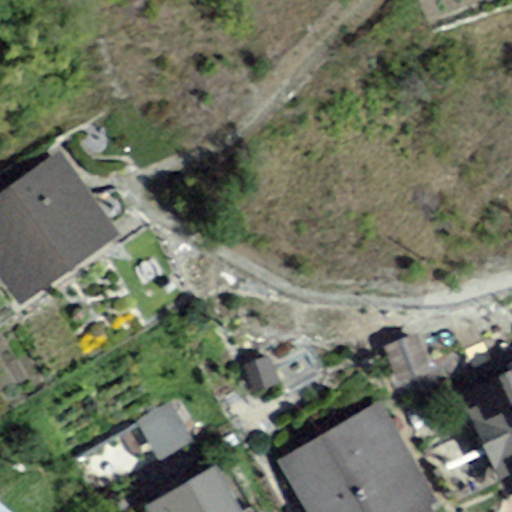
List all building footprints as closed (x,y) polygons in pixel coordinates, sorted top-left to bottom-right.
[(75,152),(0,203),(0,267),(38,323),(144,250),(75,152)] [(511,383),(478,399),(511,471),(511,383)] [(455,511),(410,435),(307,495),(316,511),(455,511)] [(255,511),(229,474),(173,511),(255,511)] [(0,511),(33,511),(0,490),(0,511)]
